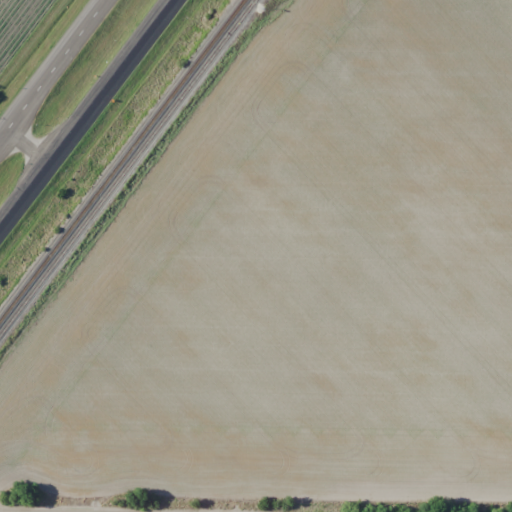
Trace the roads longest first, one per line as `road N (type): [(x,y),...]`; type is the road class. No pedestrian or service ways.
road 1 (trunk): [(0,229),(175,0)]
road 2 (trunk): [(106,0),(0,138)]
